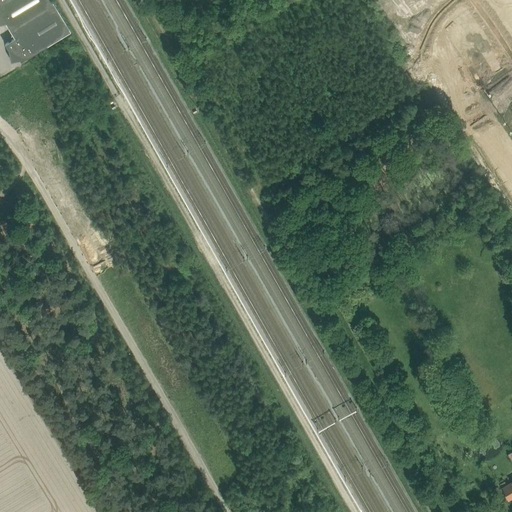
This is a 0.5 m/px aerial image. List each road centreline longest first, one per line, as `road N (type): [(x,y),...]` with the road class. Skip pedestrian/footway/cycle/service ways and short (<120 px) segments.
road 1 (track): [(355,511),(60,0)]
road 2 (track): [(431,511),(142,0)]
road 3 (unclassified): [(228,511),(0,127)]
